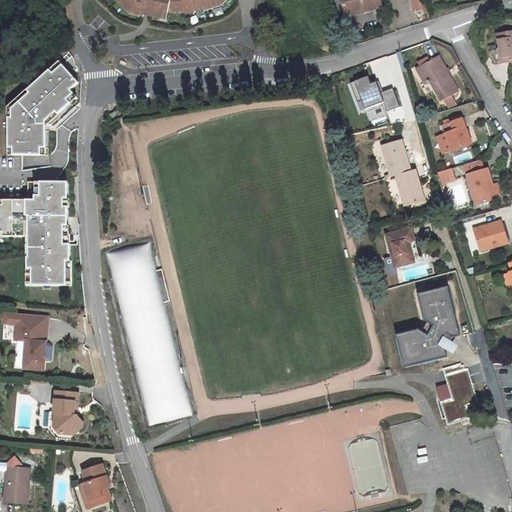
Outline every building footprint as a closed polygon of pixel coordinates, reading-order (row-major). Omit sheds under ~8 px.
[(119,0),(131,11),(141,13),(143,6),(147,7),(146,14),(160,17),(161,11),(168,13),(168,12),(186,11),(185,8),(192,6),(193,12),(221,3),(224,0),(119,0)] [(380,0),(341,0),(346,16),(364,11),(363,7),(381,2),(380,0)] [(428,6),(426,0),(411,0),(415,10),(428,6)] [(381,2),(363,7),(364,11),(382,6),(381,2)] [(502,64),(511,61),(511,31),(497,34),(502,64)] [(451,96),(459,92),(439,56),(420,66),(429,82),(430,82),(441,101),(444,100),(451,96)] [(62,63),(54,71),(55,73),(64,65),(62,63)] [(72,90),(80,83),(64,65),(55,73),(54,71),(30,91),(33,94),(15,110),(15,118),(11,118),(11,148),(15,148),(15,155),(42,155),(42,148),(47,148),(47,126),(47,121),(57,112),(59,115),(72,104),(69,100),(75,94),(72,90)] [(416,68),(425,84),(429,82),(420,66),(416,68)] [(369,76),(352,82),(359,102),(363,101),(365,110),(385,103),(378,81),(371,83),(369,76)] [(394,89),(389,90),(393,101),(385,103),(388,111),(400,107),(394,89)] [(33,94),(30,91),(10,109),(11,118),(15,118),(15,110),(33,94)] [(78,98),(75,94),(69,100),(72,104),(78,98)] [(456,103),(451,96),(444,100),(448,107),(456,103)] [(121,115),(118,110),(109,115),(112,120),(121,115)] [(47,126),(59,115),(57,112),(47,121),(47,126)] [(472,144),(462,119),(443,126),(446,134),(452,150),(452,151),(472,144)] [(452,150),(446,134),(443,135),(449,151),(452,150)] [(411,171),(402,140),(382,146),(391,177),(396,175),(405,206),(425,200),(416,169),(411,171)] [(484,170),(481,160),(464,165),(467,175),(484,170)] [(493,185),(488,169),(484,170),(467,175),(476,205),(497,199),(493,185)] [(440,176),(441,183),(450,180),(450,179),(448,174),(440,176)] [(69,198),(69,182),(30,182),(30,201),(5,201),(5,205),(0,205),(0,231),(5,231),(6,237),(29,236),(34,236),(35,253),(29,253),(29,268),(34,268),(34,285),(66,286),(66,260),(72,260),(72,244),(66,244),(66,233),(70,233),(69,207),(65,207),(65,198),(69,198)] [(493,185),(497,199),(502,197),(497,183),(493,185)] [(508,243),(502,221),(488,225),(489,228),(475,232),(480,251),(508,243)] [(414,240),(411,229),(387,235),(393,258),(395,267),(414,262),(409,242),(414,240)] [(148,425),(190,415),(151,242),(107,252),(110,268),(123,265),(133,308),(122,311),(148,425)] [(395,267),(393,258),(385,260),(389,274),(396,272),(395,267)] [(446,285),(416,293),(423,319),(427,321),(421,330),(418,328),(396,334),(404,367),(447,355),(445,347),(450,350),(454,342),(450,339),(452,336),(460,334),(446,285)] [(46,326),(48,326),(48,316),(5,312),(4,324),(16,325),(15,340),(27,341),(27,340),(28,340),(29,325),(46,326)] [(27,341),(24,369),(44,370),(45,361),(46,343),(46,342),(45,342),(46,326),(29,325),(28,340),(27,340),(27,341)] [(468,407),(479,404),(468,369),(445,376),(452,399),(441,402),(447,423),(458,419),(459,422),(471,419),(468,407)] [(50,412),(49,429),(57,439),(67,439),(83,426),(84,422),(77,415),(74,415),(75,407),(78,407),(79,393),(56,391),(54,412),(50,412)] [(106,476),(107,476),(103,464),(83,471),(86,483),(80,485),(88,509),(112,501),(108,488),(110,487),(106,476)] [(30,469),(8,467),(5,502),(28,504),(30,469)] [(75,487),(83,511),(88,509),(80,485),(75,487)]
